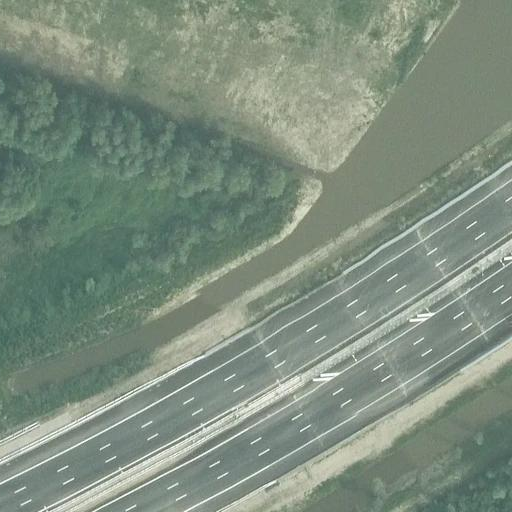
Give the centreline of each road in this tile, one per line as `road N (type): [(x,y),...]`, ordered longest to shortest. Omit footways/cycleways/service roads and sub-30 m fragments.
road 1 (motorway): [(511,206),(272,361),(0,508)]
road 2 (motorway): [(139,511),(511,286)]
